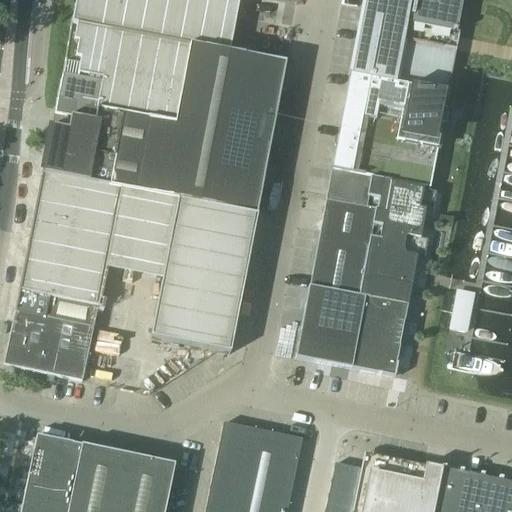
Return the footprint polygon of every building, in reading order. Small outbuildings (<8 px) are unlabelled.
[(228,55),(238,0),(76,0),(72,26),(110,33),(189,48),(228,55)] [(459,1),(454,0),(364,0),(350,76),(407,89),(447,96),(455,51),(452,50),(461,4),(459,1)] [(175,127),(189,48),(110,33),(72,26),(63,77),(102,85),(97,112),(147,122),(175,127)] [(286,66),(228,55),(189,48),(175,127),(147,122),(133,194),(255,218),(266,166),(286,66)] [(429,191),(446,103),(446,102),(406,94),(407,89),(350,76),(349,76),(331,171),(330,173),(390,184),(390,183),(429,191)] [(102,85),(63,77),(62,77),(55,117),(94,124),(97,112),(102,85)] [(55,117),(42,176),(133,194),(147,122),(97,112),(94,124),(55,117)] [(390,184),(330,173),(295,361),(393,380),(429,193),(390,185),(390,184)] [(133,194),(42,176),(16,303),(95,319),(106,271),(161,282),(149,340),(228,355),(255,218),(133,194)] [(452,220),(439,217),(438,225),(451,228),(452,220)] [(81,384),(95,319),(16,303),(3,367),(38,375),(46,377),(81,384)] [(204,511),(286,511),(301,443),(223,427),(204,511)] [(163,511),(173,469),(36,440),(20,511),(163,511)] [(433,511),(441,472),(374,458),(361,467),(360,472),(357,487),(354,503),(351,511),(433,511)] [(334,466),(331,482),(357,487),(360,472),(334,466)] [(511,511),(511,486),(482,480),(441,472),(433,511),(511,511)] [(354,503),(357,487),(331,482),(328,498),(354,503)] [(351,511),(354,503),(328,498),(324,511),(351,511)]
